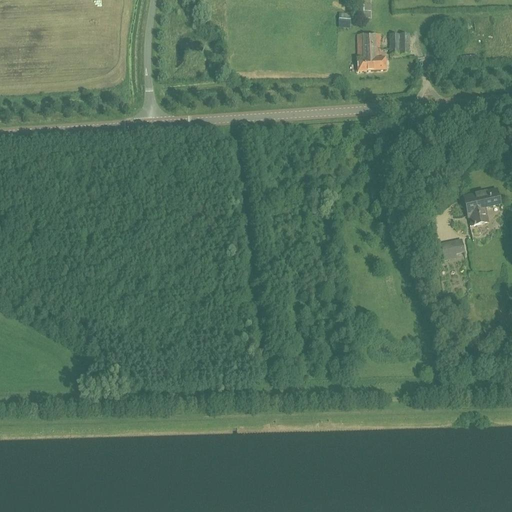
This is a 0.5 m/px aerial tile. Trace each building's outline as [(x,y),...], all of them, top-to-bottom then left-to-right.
[(355,0),(356,20),(371,20),(370,0),(355,0)] [(338,29),(350,30),(351,15),(339,14),(338,29)] [(357,60),(357,73),(386,72),(385,59),(381,59),(381,51),(380,51),(380,35),(357,36),(358,60),(357,60)] [(390,35),(390,56),(410,56),(409,35),(390,35)] [(435,41),(436,49),(446,49),(445,41),(435,41)] [(470,218),(472,226),(487,223),(484,209),(499,206),(496,191),(464,198),(468,219),(470,218)] [(443,260),(465,256),(464,250),(462,244),(441,248),(441,251),(438,252),(440,260),(443,260)]
